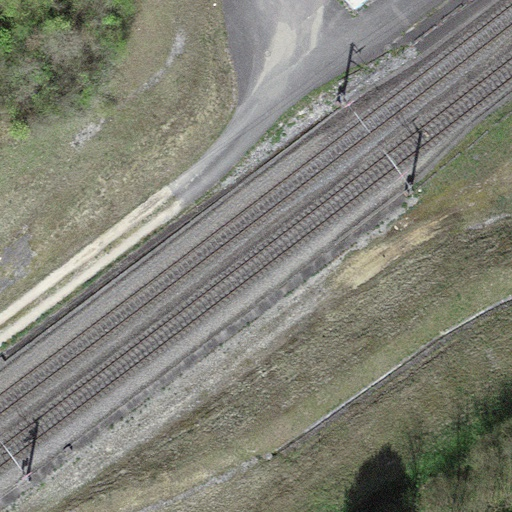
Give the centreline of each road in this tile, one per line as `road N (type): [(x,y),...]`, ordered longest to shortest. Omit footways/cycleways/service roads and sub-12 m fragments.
road 1 (track): [(27,511),(428,218),(511,174)]
road 2 (track): [(0,328),(169,203),(275,91),(407,0)]
